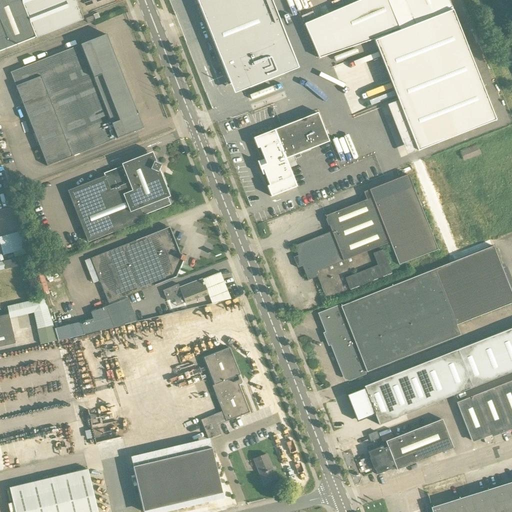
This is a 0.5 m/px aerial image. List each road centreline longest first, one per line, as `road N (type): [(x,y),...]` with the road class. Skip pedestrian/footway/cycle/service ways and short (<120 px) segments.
road 1 (secondary): [(145,0),(340,493)]
road 2 (unknown): [(123,511),(125,450),(137,431),(172,408),(155,360),(161,346),(168,335),(216,322)]
